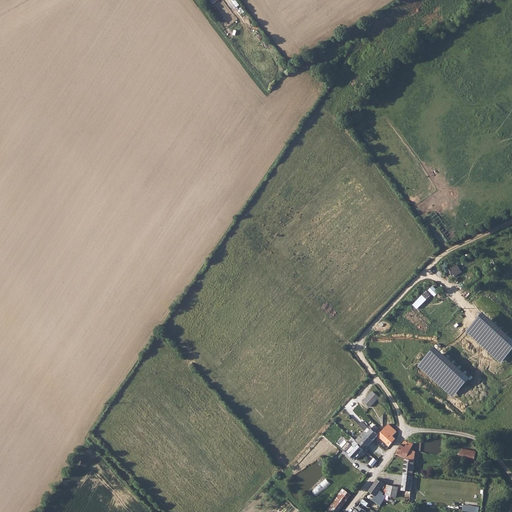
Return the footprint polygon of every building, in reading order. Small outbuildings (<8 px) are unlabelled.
[(458,264),(449,270),(454,278),(463,272),(458,264)] [(435,297),(440,292),(433,285),(413,304),(417,309),(432,295),(435,297)] [(373,391),(364,401),(371,406),(379,397),(373,391)] [(362,420),(359,424),(365,430),(369,427),(362,420)] [(380,434),(380,435),(391,445),(396,439),(393,436),(397,432),(390,424),(380,434)] [(376,425),(368,433),(375,440),(380,435),(380,434),(377,431),(380,428),(376,425)] [(356,431),(337,452),(340,454),(346,448),(348,449),(346,451),(355,460),(375,440),(368,433),(365,430),(361,435),(356,431)] [(401,444),(397,453),(407,458),(405,473),(413,474),(417,451),(412,449),(414,444),(412,443),(408,441),(407,443),(407,442),(405,442),(404,442),(404,444),(405,444),(406,445),(407,445),(406,447),(401,444)] [(460,459),(475,461),(477,451),(463,448),(460,459)] [(413,474),(405,473),(403,489),(407,490),(406,501),(410,502),(413,474)] [(378,478),(369,491),(376,495),(385,483),(378,478)] [(317,496),(331,484),(326,479),(312,491),(317,496)] [(385,483),(383,492),(389,494),(388,499),(393,500),(394,496),(397,496),(399,486),(385,483)] [(332,511),(339,511),(352,494),(343,488),(328,509),(332,511)]
